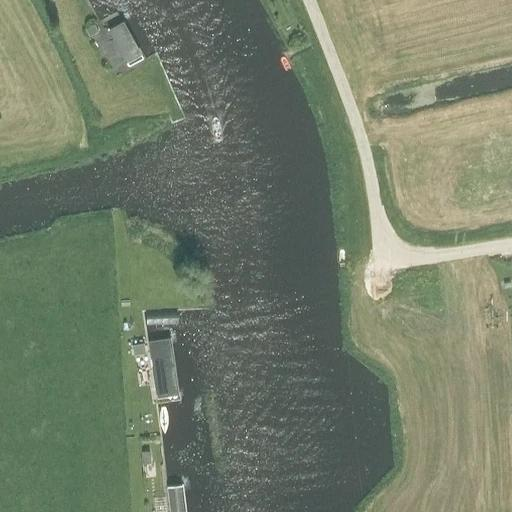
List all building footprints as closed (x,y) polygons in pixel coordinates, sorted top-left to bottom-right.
[(127,66),(141,58),(123,24),(108,32),(127,66)] [(86,32),(90,39),(99,35),(95,27),(86,32)] [(174,341),(150,344),(158,404),(182,401),(174,341)] [(133,346),(134,355),(145,354),(144,344),(133,346)] [(153,463),(153,451),(141,452),(142,464),(153,463)] [(187,511),(185,486),(169,488),(171,511),(187,511)]
